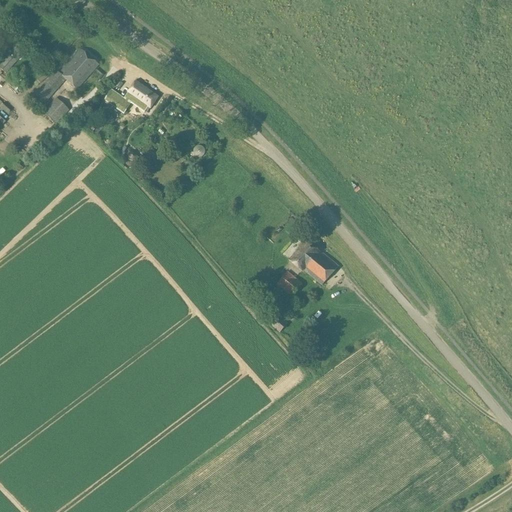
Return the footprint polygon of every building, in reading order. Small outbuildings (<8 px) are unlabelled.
[(28,49),(17,39),(0,57),(0,68),(5,74),(28,49)] [(99,65),(80,50),(59,74),(56,71),(49,79),(34,97),(44,106),(67,80),(78,89),(92,73),(99,65)] [(127,70),(124,74),(131,80),(135,75),(127,70)] [(111,90),(104,100),(124,114),(131,104),(131,103),(145,112),(146,110),(148,111),(159,95),(137,80),(126,96),(126,97),(124,99),(111,90)] [(68,111),(55,99),(44,112),(56,123),(68,111)] [(194,151),(193,152),(194,153),(194,154),(194,155),(195,156),(196,156),(196,157),(197,157),(198,157),(199,157),(200,157),(201,157),(202,157),(204,156),(204,155),(205,154),(205,153),(205,152),(205,151),(205,150),(205,149),(204,149),(204,148),(203,147),(202,146),(201,146),(200,146),(199,146),(198,146),(197,146),(196,146),(196,147),(195,148),(194,149),(194,150),(194,151)] [(339,267),(307,241),(289,260),(302,271),(304,270),(322,286),(339,267)] [(303,284),(288,272),(277,285),(293,297),(303,284)] [(288,324),(277,313),(268,322),(279,333),(288,324)]
